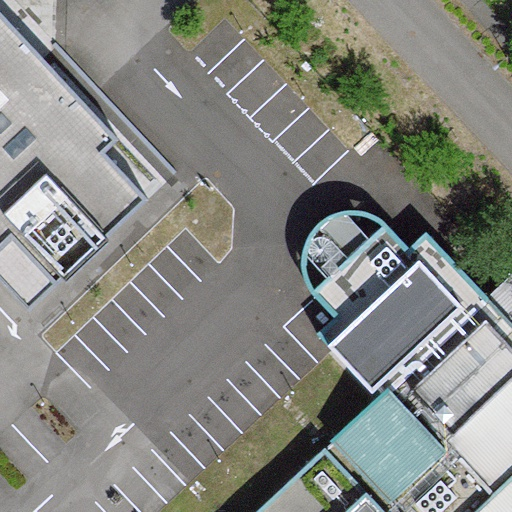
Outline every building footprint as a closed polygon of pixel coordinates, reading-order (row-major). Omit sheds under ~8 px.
[(0,39),(53,96),(68,83),(0,10),(0,39)] [(0,252),(45,301),(137,214),(94,167),(108,154),(122,141),(68,83),(53,96),(0,39),(0,252)] [(152,201),(108,154),(94,167),(137,214),(152,201)] [(45,301),(0,252),(0,279),(31,313),(45,301)] [(511,511),(511,300),(497,284),(344,428),(422,511),(511,511)] [(344,428),(252,511),(411,511),(418,507),(344,428)]
